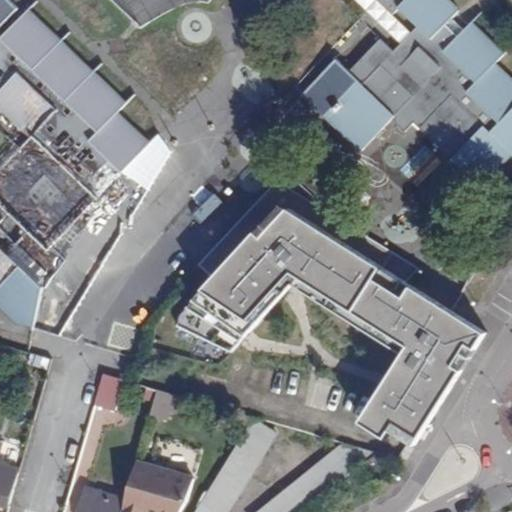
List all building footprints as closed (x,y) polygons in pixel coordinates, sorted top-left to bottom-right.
[(0,0),(0,297),(18,315),(36,316),(41,287),(7,254),(28,232),(47,250),(97,197),(86,186),(110,161),(123,173),(149,145),(117,115),(126,105),(28,12),(1,39),(0,37),(0,25),(16,8),(6,0),(0,0)] [(470,24),(464,30),(456,38),(445,26),(452,18),(458,12),(446,0),(378,0),(394,15),(400,9),(418,27),(394,52),(381,40),(351,72),(337,60),(305,95),(362,151),(392,120),(406,132),(415,124),(479,186),(511,153),(511,154),(511,80),(495,64),(503,55),(470,24)] [(188,14),(179,27),(188,42),(202,43),(210,29),(203,15),(188,14)] [(452,18),(445,26),(456,38),(464,30),(452,18)] [(316,184),(325,175),(309,158),(299,168),(316,184)] [(341,221),(276,182),(209,254),(199,265),(214,279),(180,315),(177,326),(232,352),(294,283),(405,354),(363,421),(388,437),(393,430),(416,445),(487,333),(406,282),(419,269),(341,221)] [(95,403),(115,410),(123,381),(103,375),(95,403)] [(142,398),(154,402),(157,390),(146,387),(142,398)] [(157,390),(154,402),(150,414),(165,419),(172,395),(157,390)] [(195,511),(225,511),(276,433),(253,418),(195,511)] [(172,472),(137,461),(121,511),(180,511),(187,502),(194,480),(203,484),(214,454),(161,432),(149,462),(172,472)] [(303,511),(363,464),(375,454),(377,453),(346,444),(261,511),(303,511)] [(375,454),(363,464),(376,479),(388,469),(375,454)] [(0,504),(6,506),(17,469),(0,463),(0,504)] [(79,511),(116,511),(120,499),(86,488),(79,511)]
